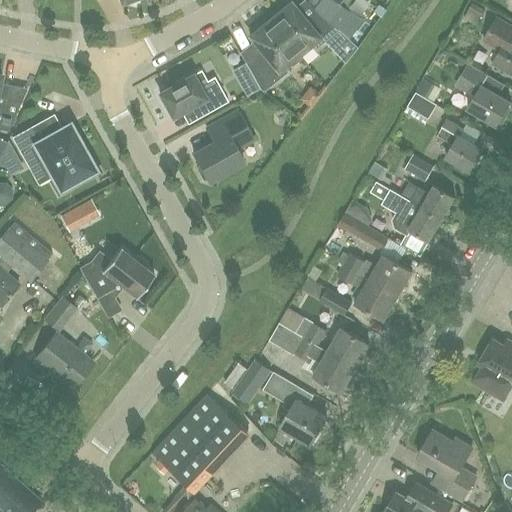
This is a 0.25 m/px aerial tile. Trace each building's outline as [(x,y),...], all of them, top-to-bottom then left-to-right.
[(336,2),(337,0),(325,0),(317,12),(335,28),(348,11),(336,2)] [(335,28),(317,12),(307,20),(302,19),(290,3),(283,9),(280,5),(267,16),(298,54),(310,45),(314,50),(338,30),(335,28)] [(298,54),(267,16),(253,27),(256,30),(249,36),(264,55),(248,69),(259,89),(263,92),(287,72),(283,66),(298,54)] [(511,74),(511,26),(496,17),(483,40),(500,50),(492,63),(511,74)] [(509,101),(498,95),(504,85),(467,63),(454,85),(474,96),(467,108),(496,125),(509,101)] [(200,70),(159,93),(172,117),(196,103),(203,115),(227,102),(214,77),(206,81),(200,70)] [(0,129),(6,131),(18,104),(13,102),(7,107),(0,105),(0,80),(1,76),(0,75),(0,129)] [(312,88),(305,108),(317,113),(325,93),(312,88)] [(436,104),(431,101),(415,92),(403,111),(424,124),(427,119),(436,104)] [(214,143),(193,155),(199,166),(197,167),(196,169),(202,180),(205,181),(207,179),(208,181),(243,162),(236,149),(252,140),(237,112),(209,127),(215,139),(214,143)] [(469,170),(481,149),(458,136),(462,129),(445,119),(436,134),(452,144),(445,156),(469,170)] [(12,138),(28,166),(42,158),(54,179),(50,181),(58,195),(72,187),(70,184),(84,176),(86,179),(100,172),(92,158),(89,159),(69,125),(48,136),(40,122),(12,138)] [(413,154),(404,169),(425,180),(433,165),(413,154)] [(428,192),(409,181),(401,195),(441,219),(454,196),(433,184),(428,192)] [(0,208),(14,200),(7,188),(0,191),(0,208)] [(441,219),(401,195),(400,196),(389,190),(381,203),(396,212),(391,219),(394,227),(405,234),(399,245),(419,257),(441,219)] [(71,228),(93,221),(90,212),(68,218),(71,228)] [(388,238),(368,227),(344,212),(337,225),(381,251),(388,238)] [(30,279),(46,259),(52,253),(14,222),(8,228),(8,227),(0,236),(0,305),(18,284),(4,273),(12,264),(30,279)] [(90,262),(80,268),(97,299),(110,292),(109,290),(113,285),(118,284),(136,297),(153,275),(144,267),(144,263),(138,259),(135,260),(119,248),(109,260),(98,252),(90,262)] [(397,295),(411,271),(383,255),(376,268),(349,252),(348,254),(343,251),(340,257),(330,250),(328,254),(338,260),(397,295)] [(383,319),(397,295),(338,260),(337,261),(338,262),(337,264),(341,267),(336,275),(363,290),(355,303),(383,319)] [(352,302),(315,281),(321,271),(313,266),(300,289),(344,315),(352,302)] [(117,317),(126,311),(116,293),(107,298),(117,317)] [(58,331),(76,307),(63,297),(61,296),(42,319),(58,331)] [(279,323),(318,345),(326,330),(288,307),(279,323)] [(340,391),(355,367),(327,351),(318,345),(279,323),(268,341),(293,355),(294,354),(308,362),(310,357),(320,363),(313,375),(340,391)] [(342,327),(327,351),(355,367),(369,343),(342,327)] [(34,357),(72,387),(92,362),(54,332),(34,357)] [(511,385),(511,343),(506,340),(503,345),(492,339),(477,364),(481,367),(472,382),(502,401),(511,385)] [(246,367),(238,361),(224,381),(232,387),(246,367)] [(253,362),(230,395),(240,402),(263,370),(253,362)] [(326,416),(306,405),(313,395),(273,371),(272,373),(269,372),(261,385),(264,387),(263,389),(284,402),(282,406),(290,411),(280,426),(282,427),(278,435),(288,441),(293,434),(310,444),(326,416)] [(192,490),(236,443),(247,431),(207,393),(151,452),(163,462),(186,484),(192,490)] [(433,429),(418,456),(450,474),(442,488),(462,500),(472,483),(456,474),(472,447),(456,438),(454,441),(433,429)] [(0,511),(28,511),(38,501),(0,466),(0,511)] [(445,511),(448,507),(451,503),(416,481),(406,497),(397,491),(384,511),(445,511)] [(222,511),(212,502),(210,505),(204,499),(199,504),(188,494),(192,490),(186,484),(162,510),(164,511),(222,511)]
